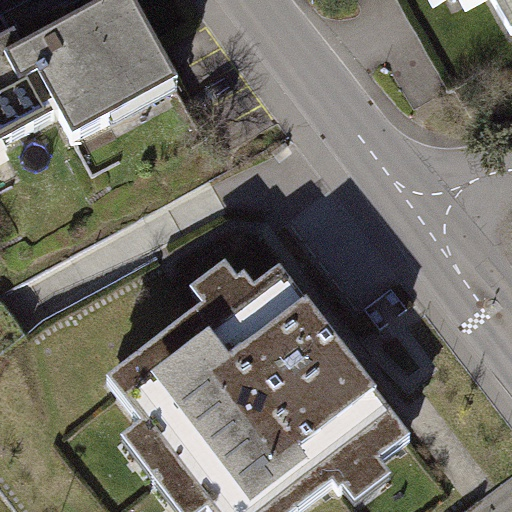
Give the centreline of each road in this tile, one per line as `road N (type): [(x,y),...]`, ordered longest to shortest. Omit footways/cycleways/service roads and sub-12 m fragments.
road 1 (tertiary): [(257,0),(411,214)]
road 2 (tertiary): [(411,214),(511,334)]
